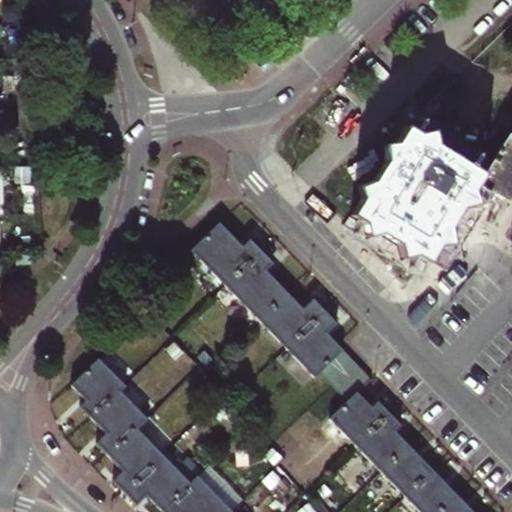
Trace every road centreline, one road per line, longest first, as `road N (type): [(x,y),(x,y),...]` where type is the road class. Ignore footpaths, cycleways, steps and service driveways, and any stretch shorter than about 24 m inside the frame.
road 1 (tertiary): [(128,123),(271,101),(378,0)]
road 2 (tertiary): [(70,295),(118,211),(128,123)]
road 3 (tertiary): [(13,431),(30,362),(70,295)]
road 4 (residential): [(82,0),(116,61),(128,123)]
